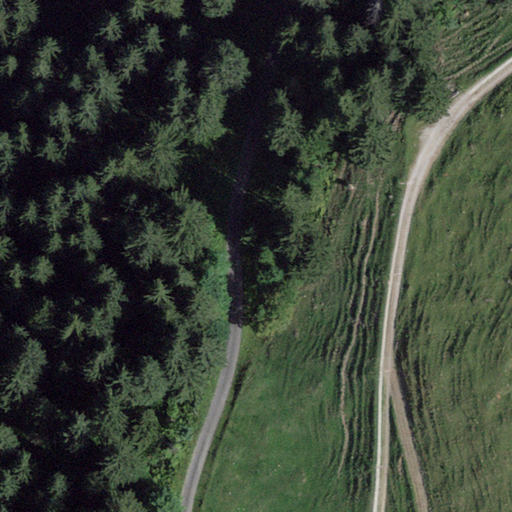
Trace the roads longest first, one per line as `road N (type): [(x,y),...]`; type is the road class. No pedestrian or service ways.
road 1 (track): [(176,511),(228,351),(238,186),(292,0)]
road 2 (track): [(511,63),(453,117),(416,182),(391,302),(380,511)]
road 3 (track): [(387,374),(419,511)]
